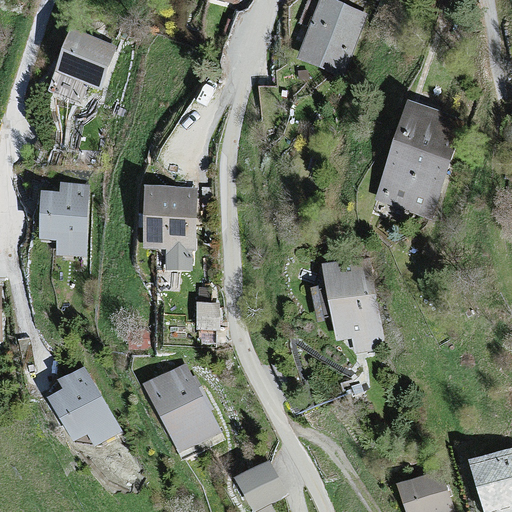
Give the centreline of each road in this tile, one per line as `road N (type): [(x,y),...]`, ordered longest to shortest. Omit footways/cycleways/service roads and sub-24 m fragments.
road 1 (residential): [(321,511),(253,361),(235,298),(231,234),(249,44),(265,0)]
road 2 (track): [(500,145),(495,217),(511,282)]
